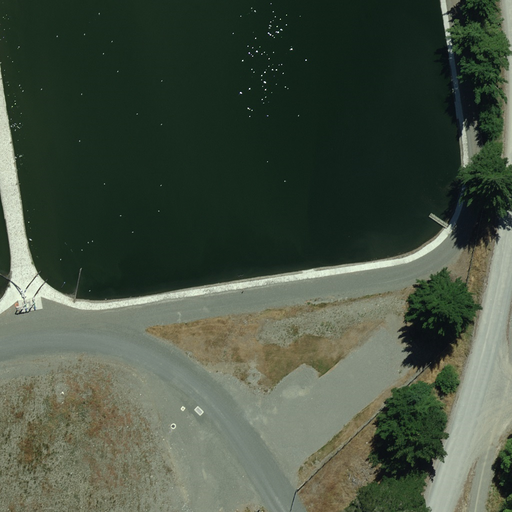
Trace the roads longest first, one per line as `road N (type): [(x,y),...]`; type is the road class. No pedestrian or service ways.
road 1 (track): [(309,511),(450,221),(469,106),(441,0)]
road 2 (track): [(290,511),(226,407),(158,356),(107,336),(0,346)]
road 3 (track): [(511,243),(480,386),(436,511)]
